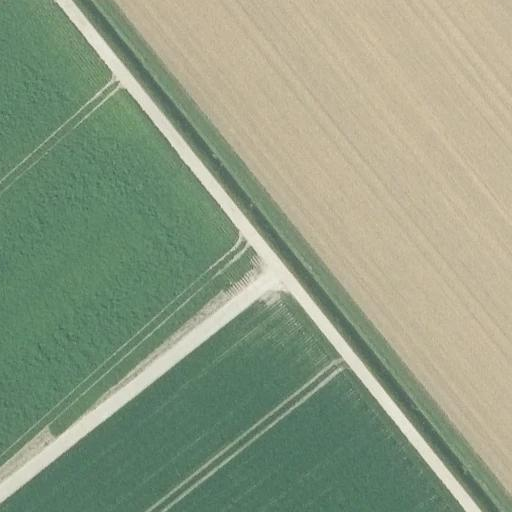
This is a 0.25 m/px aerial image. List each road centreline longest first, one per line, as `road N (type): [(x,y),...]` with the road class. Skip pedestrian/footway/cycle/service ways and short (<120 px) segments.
road 1 (track): [(75,0),(280,271),(481,511)]
road 2 (track): [(0,495),(280,271)]
